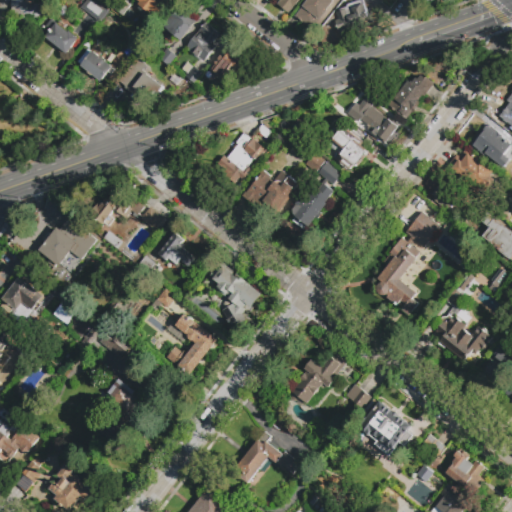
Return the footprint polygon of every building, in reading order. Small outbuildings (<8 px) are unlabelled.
[(11,0),(24,0),(24,1),(30,5),(38,5),(42,16),(29,21),(26,18),(22,21),(10,11),(12,5),(11,5),(11,0)] [(95,0),(108,10),(99,22),(81,8),(87,0),(95,0)] [(114,9),(121,0),(123,0),(131,7),(123,16),(114,9)] [(164,0),(168,4),(159,15),(139,0),(164,0)] [(300,0),(290,13),(278,4),(281,0),(300,0)] [(307,0),(332,0),(334,1),(313,29),(295,15),(307,0)] [(363,0),(371,25),(356,29),(355,27),(339,32),(334,15),(338,14),(337,11),(345,8),(344,6),(363,0)] [(410,9),(399,0),(434,0),(430,5),(424,0),(421,4),(417,1),(410,9)] [(192,26),(182,40),(163,26),(174,12),(192,26)] [(45,26),(51,19),(69,33),(70,31),(79,39),(67,54),(45,37),(51,31),(45,26)] [(216,46),(204,61),(187,47),(206,23),(220,34),(213,43),(216,46)] [(137,52),(131,47),(139,37),(146,42),(137,52)] [(216,75),(210,70),(232,44),(247,55),(232,73),(229,70),(223,77),(217,73),(216,75)] [(82,67),(93,52),(116,70),(112,75),(109,72),(101,82),(82,67)] [(170,69),(161,62),(168,52),(177,59),(170,69)] [(118,82),(126,72),(138,58),(148,67),(144,71),(146,73),(147,72),(166,88),(147,111),(131,98),(134,95),(118,82)] [(196,85),(187,77),(195,68),(204,75),(196,85)] [(174,75),(183,81),(179,88),(170,81),(174,75)] [(427,77),(435,84),(406,121),(388,106),(408,81),(411,83),(412,81),(413,82),(417,77),(419,79),(422,75),(426,78),(427,77)] [(511,95),(498,123),(511,130),(511,95)] [(367,100),(373,105),(372,107),(398,128),(387,142),(380,137),(379,139),(366,129),(369,126),(351,111),(357,103),(360,106),(362,103),(364,104),(367,100)] [(263,125),(264,126),(266,124),(270,127),(269,130),(272,133),(267,139),(258,131),(263,125)] [(470,145),(486,124),(497,133),(498,132),(504,137),(503,138),(511,145),(505,154),(511,159),(504,168),(495,161),(493,164),(470,145)] [(362,145),(370,152),(357,168),(354,165),(350,170),(339,162),(343,157),(341,155),(346,149),(333,139),(344,126),(364,142),(362,145)] [(216,169),(226,156),(228,158),(239,145),(236,143),(245,132),(268,150),(259,162),(255,159),(249,167),(253,170),(244,181),(241,178),(236,185),(216,169)] [(466,149),(502,178),(488,195),(450,164),(457,156),(459,158),(466,149)] [(324,163),(316,172),(306,164),(314,155),(324,163)] [(320,174),(328,165),(342,177),(335,186),(320,174)] [(243,196),(246,192),(247,192),(264,171),(272,177),(270,179),(274,182),(282,171),(301,186),(276,216),(261,204),(258,208),(243,196)] [(325,183),(336,191),(327,203),(328,204),(310,228),(307,226),(305,229),(294,221),(297,217),(291,213),(297,205),(296,205),(305,193),(309,197),(317,187),(320,190),(325,183)] [(467,205),(457,216),(446,207),(444,209),(434,201),(435,199),(431,196),(442,183),(445,186),(447,184),(459,195),(457,197),(467,205)] [(146,205),(138,216),(132,211),(126,219),(115,210),(111,216),(115,219),(109,227),(105,224),(102,228),(92,221),(96,216),(92,213),(101,201),(104,203),(114,191),(130,204),(136,197),(146,205)] [(159,233),(142,219),(151,208),(166,219),(165,220),(167,222),(159,233)] [(406,233),(422,212),(442,227),(426,248),(406,233)] [(511,259),(483,237),(490,228),(483,223),(490,214),(511,231),(511,259)] [(102,239),(116,251),(110,258),(114,261),(106,271),(90,259),(85,265),(74,256),(63,270),(39,251),(58,227),(91,253),(102,239)] [(117,249),(104,239),(110,232),(123,242),(117,249)] [(196,260),(197,262),(196,263),(196,264),(194,265),(193,266),(192,266),(190,267),(182,261),(178,265),(171,259),(168,262),(159,254),(169,242),(167,241),(175,232),(185,240),(181,245),(198,259),(196,260)] [(382,295),(379,294),(378,292),(378,289),(378,287),(377,286),(381,281),(378,279),(388,266),(383,262),(403,236),(411,242),(406,249),(419,259),(403,279),(419,292),(416,297),(422,302),(410,316),(387,298),(389,296),(388,295),(387,296),(384,296),(382,295)] [(147,257),(156,264),(146,277),(137,270),(147,257)] [(234,304),(216,290),(218,288),(217,287),(219,285),(209,277),(213,273),(217,275),(225,265),(263,295),(252,308),(247,305),(244,308),(247,310),(243,315),(246,320),(234,328),(223,311),(234,304)] [(468,276),(459,287),(452,281),(461,270),(468,276)] [(446,301),(457,287),(459,289),(470,275),(476,279),(474,281),(479,285),(470,297),(468,295),(457,309),(446,301)] [(19,277),(44,296),(33,311),(22,302),(16,310),(2,300),(19,277)] [(157,300),(166,289),(177,298),(168,308),(157,300)] [(125,301),(87,350),(80,345),(118,296),(125,301)] [(70,328),(74,323),(72,321),(78,313),(92,325),(82,338),(70,328)] [(190,340),(189,339),(189,337),(189,336),(177,327),(186,314),(219,340),(192,375),(168,357),(177,346),(188,355),(197,343),(194,342),(195,341),(194,341),(192,341),(190,340)] [(480,349),(477,354),(473,351),(465,361),(439,341),(443,335),(437,330),(449,315),(453,318),(455,314),(468,324),(465,327),(472,332),(477,326),(491,336),(486,342),(486,343),(487,345),(487,346),(486,348),(485,349),(483,350),(482,350),(480,349)] [(113,330),(134,347),(122,362),(101,345),(113,330)] [(3,354),(0,358),(0,334),(9,342),(1,353),(3,354)] [(17,339),(33,352),(27,359),(11,346),(17,339)] [(511,358),(506,366),(491,355),(499,345),(511,354),(511,358)] [(308,404),(291,391),(307,371),(305,369),(312,360),(318,365),(320,363),(324,366),(334,353),(349,364),(329,388),(324,384),(308,404)] [(100,432),(99,431),(104,425),(102,424),(120,401),(109,393),(120,380),(136,392),(133,395),(145,404),(140,410),(142,411),(121,438),(120,437),(115,443),(100,432)] [(385,390),(390,384),(406,397),(401,403),(385,390)] [(363,409),(346,396),(356,385),(372,398),(363,409)] [(377,427),(374,431),(368,427),(383,408),(409,429),(401,439),(395,435),(392,439),(377,427)] [(0,451),(0,412),(3,409),(22,424),(14,434),(11,431),(9,433),(11,434),(9,435),(10,436),(8,438),(11,440),(23,425),(40,439),(26,456),(19,450),(11,460),(5,455),(6,454),(1,450),(0,451)] [(438,458),(422,445),(430,435),(446,448),(438,458)] [(237,468),(258,440),(264,444),(266,441),(283,454),(285,452),(295,460),(287,470),(278,463),(277,464),(269,458),(247,485),(238,478),(243,472),(237,468)] [(393,472),(382,462),(394,448),(405,458),(393,472)] [(455,457),(461,449),(470,456),(467,460),(473,465),(476,461),(485,468),(479,476),(486,481),(474,495),(447,473),(453,465),(452,464),(457,458),(455,457)] [(27,493),(16,485),(39,455),(45,460),(40,467),(41,469),(40,471),(44,474),(36,484),(35,483),(27,493)] [(92,492),(85,501),(81,498),(71,511),(55,499),(58,495),(50,489),(56,483),(58,485),(62,480),(58,476),(64,469),(61,467),(67,460),(77,468),(73,473),(81,479),(80,482),(92,492)] [(428,486),(417,478),(425,468),(436,477),(428,486)] [(234,511),(188,511),(204,493),(206,495),(209,492),(234,511)] [(464,511),(440,511),(435,508),(447,492),(467,508),(464,511)]
